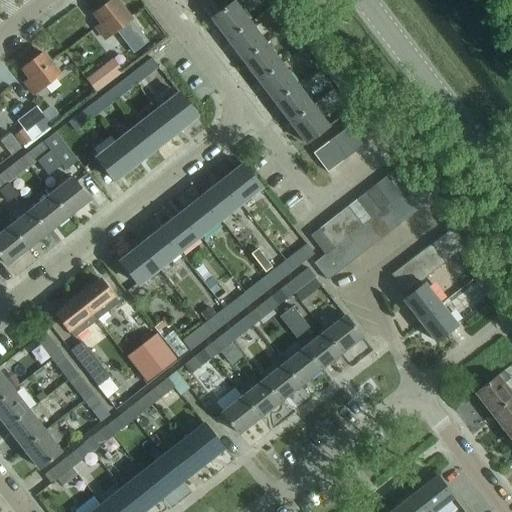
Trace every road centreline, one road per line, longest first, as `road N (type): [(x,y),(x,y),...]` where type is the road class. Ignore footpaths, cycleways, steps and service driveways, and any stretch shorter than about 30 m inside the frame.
road 1 (residential): [(0,310),(225,133),(229,95),(157,0)]
road 2 (tertiary): [(511,172),(373,0)]
road 3 (residential): [(261,511),(415,392)]
road 4 (residential): [(508,511),(415,392)]
road 5 (residential): [(415,392),(511,317)]
